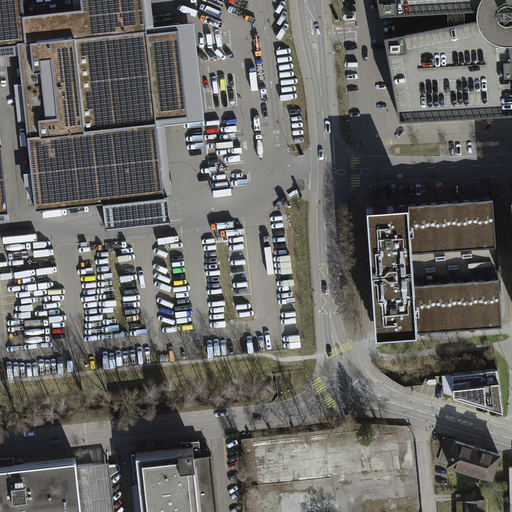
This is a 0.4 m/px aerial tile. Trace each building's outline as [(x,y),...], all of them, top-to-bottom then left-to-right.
[(23,0),(0,0),(0,43),(16,42),(28,41),(26,16),(23,0)] [(81,0),(83,9),(26,16),(28,41),(16,42),(35,212),(103,204),(165,197),(157,120),(189,117),(179,26),(148,30),(144,0),(81,0)] [(511,0),(376,0),(378,12),(448,9),(449,22),(384,35),(388,69),(397,117),(511,111),(511,89),(506,43),(511,41),(511,0)] [(2,146),(0,145),(0,209),(9,209),(2,146)] [(376,325),(377,334),(422,330),(503,323),(496,241),(496,239),(493,196),(485,197),(465,198),(460,199),(456,199),(420,201),(413,202),(389,203),(367,205),(369,237),(374,296),(376,325)] [(165,197),(103,204),(104,216),(106,227),(171,219),(170,209),(168,197),(165,197)] [(497,369),(453,373),(455,394),(502,408),(497,369)] [(447,462),(492,475),(499,452),(455,438),(447,462)] [(256,488),(334,480),(331,443),(252,451),(256,488)] [(195,511),(187,444),(128,451),(135,511),(195,511)] [(74,464),(79,511),(112,511),(107,461),(74,464)] [(0,511),(79,511),(74,464),(0,472),(0,511)] [(461,511),(485,511),(486,501),(462,501),(461,511)]
